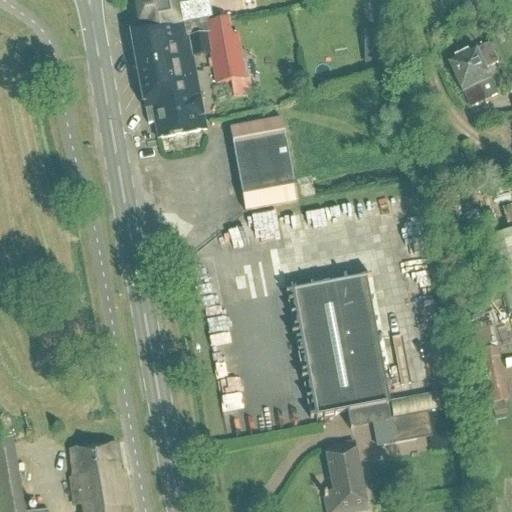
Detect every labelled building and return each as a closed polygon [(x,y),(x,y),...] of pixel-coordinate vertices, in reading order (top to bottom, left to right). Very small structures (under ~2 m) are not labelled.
[(131,0),(137,27),(137,28),(154,24),(156,31),(211,20),(208,3),(197,5),(196,0),(131,0)] [(250,12),(282,7),(280,0),(255,0),(248,1),(250,12)] [(511,0),(489,0),(493,9),(511,0)] [(377,3),(378,31),(392,30),(391,3),(377,3)] [(155,125),(158,141),(206,132),(192,59),(211,56),(216,84),(216,85),(231,83),(233,99),(251,96),(249,80),(245,81),(236,33),(231,34),(229,20),(212,23),(211,20),(156,31),(154,24),(137,28),(137,27),(131,28),(146,111),(149,126),(155,125)] [(363,33),(364,66),(395,65),(394,32),(363,33)] [(470,109),(484,103),(497,97),(484,70),(495,64),(486,45),(458,58),(460,61),(448,67),(461,94),(463,95),(470,109)] [(229,130),(245,214),(297,205),(282,121),(229,130)] [(403,243),(424,241),(423,232),(402,234),(403,243)] [(511,232),(490,239),(486,240),(509,318),(511,317),(511,232)] [(291,294),(315,420),(347,414),(350,432),(352,432),(352,429),(388,422),(390,421),(399,419),(390,371),(390,370),(381,371),(379,362),(387,360),(382,332),(374,333),(363,280),(291,294)] [(502,332),(507,353),(511,351),(511,337),(510,330),(502,332)] [(493,335),(458,342),(462,362),(472,360),(471,354),(497,349),(493,335)] [(511,395),(509,390),(495,397),(501,408),(511,402),(511,395)] [(433,439),(428,414),(414,417),(399,419),(390,421),(388,422),(392,445),(382,447),(383,449),(433,439)] [(367,511),(354,444),(325,450),(330,478),(334,477),(337,492),(323,495),(326,511),(367,511)] [(119,475),(115,448),(70,454),(73,481),(69,482),(72,510),(85,511),(84,511),(129,511),(124,474),(119,475)]
